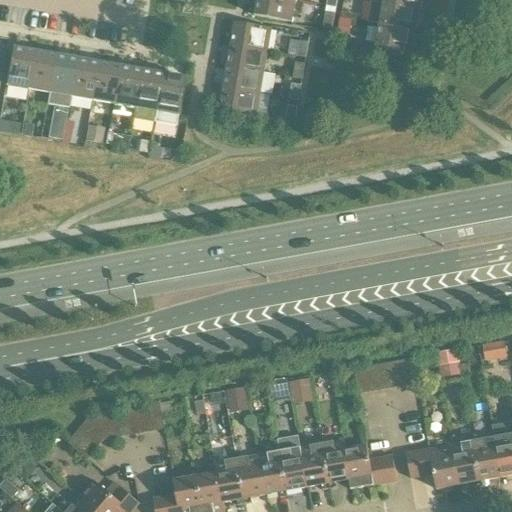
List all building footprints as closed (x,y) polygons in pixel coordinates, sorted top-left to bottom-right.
[(292,24),(296,1),(288,0),(257,0),(254,17),(292,24)] [(335,9),(336,8),(337,0),(327,0),(326,7),(335,9)] [(420,10),(421,0),(383,0),(383,4),(420,10)] [(420,10),(383,4),(371,2),(367,23),(379,25),(416,31),(420,10)] [(433,22),(443,16),(436,5),(427,12),(433,22)] [(325,15),(323,29),(332,30),(334,16),(325,15)] [(338,36),(348,38),(351,22),(340,21),(338,36)] [(235,23),(231,46),(269,52),(273,29),(235,23)] [(412,54),(416,31),(379,25),(375,48),(412,54)] [(431,42),(440,35),(434,26),(424,32),(431,42)] [(298,57),(307,59),(310,43),(301,41),(298,57)] [(265,74),(269,52),(231,46),(227,67),(265,74)] [(427,63),(436,57),(430,47),(420,55),(427,63)] [(28,91),(34,54),(12,50),(6,87),(28,91)] [(49,95),(56,57),(34,54),(28,91),(49,95)] [(71,98),(77,61),(56,57),(49,95),(47,106),(69,110),(71,98)] [(92,102),(99,65),(77,61),(71,98),(92,102)] [(113,105),(119,68),(99,65),(92,102),(113,105)] [(294,79),(304,80),(306,67),(297,65),(294,79)] [(261,95),(265,74),(227,67),(223,89),(261,95)] [(135,109),(142,72),(119,68),(113,105),(135,109)] [(156,113),(162,75),(142,72),(135,109),(156,113)] [(185,79),(162,75),(156,113),(154,123),(176,127),(178,117),(185,79)] [(291,100),(300,102),(302,87),(293,85),(291,100)] [(257,117),(261,95),(223,89),(219,111),(257,117)] [(287,122),(296,124),(299,108),(290,107),(287,122)] [(67,112),(54,110),(48,140),(62,142),(67,112)] [(20,127),(0,122),(0,133),(18,136),(20,127)] [(504,344),(483,348),(485,362),(506,358),(504,344)] [(455,350),(437,353),(439,365),(457,362),(455,350)] [(413,359),(401,361),(405,386),(417,384),(413,359)] [(405,386),(401,361),(389,363),(394,389),(405,386)] [(394,389),(389,363),(377,365),(382,391),(394,389)] [(382,391),(377,365),(365,367),(370,393),(382,391)] [(370,393),(365,367),(353,369),(358,395),(370,393)] [(308,378),(290,382),(293,399),(311,396),(308,378)] [(249,389),(227,393),(229,408),(251,404),(249,389)] [(160,405),(148,407),(152,432),(164,430),(160,405)] [(152,432),(148,407),(136,409),(140,435),(152,432)] [(140,435),(136,409),(124,411),(128,437),(140,435)] [(128,437),(124,411),(112,414),(116,439),(128,437)] [(116,439),(112,414),(90,418),(104,441),(116,439)] [(104,441),(90,418),(76,434),(96,451),(104,441)] [(511,423),(492,428),(494,439),(501,479),(511,477),(511,423)] [(96,451),(76,434),(68,444),(88,461),(96,451)] [(307,489),(299,449),(297,437),(276,441),(278,448),(287,497),(294,496),(293,491),(307,489)] [(480,488),(471,438),(468,439),(469,444),(451,447),(458,487),(472,485),(473,490),(480,488)] [(501,479),(494,439),(475,443),(475,438),(471,438),(480,488),(488,487),(487,482),(501,479)] [(344,450),(346,450),(344,441),(325,444),(324,439),(321,440),(330,490),(337,489),(336,484),(349,481),(344,450)] [(330,490),(321,440),(318,440),(319,446),(299,449),(307,489),(322,486),(323,491),(330,490)] [(385,484),(380,459),(369,461),(367,446),(346,450),(344,450),(349,481),(350,490),(385,484)] [(458,487),(451,447),(418,453),(422,479),(433,477),(436,491),(458,487)] [(287,497),(278,448),(274,448),(275,453),(258,456),(265,496),(279,494),(280,499),(287,497)] [(422,479),(418,453),(406,456),(411,481),(422,479)] [(245,505),(235,455),(233,456),(234,461),(214,464),(215,474),(216,474),(222,504),(223,504),(237,502),(238,506),(245,505)] [(265,496),(258,456),(239,460),(238,455),(235,455),(245,505),(252,504),(251,499),(265,496)] [(392,457),(380,459),(385,484),(396,482),(392,457)] [(201,511),(194,472),(191,473),(192,478),(174,481),(176,495),(166,497),(168,511),(201,511)] [(216,474),(215,474),(198,477),(198,472),(194,472),(201,511),(224,511),(223,504),(222,504),(216,474)] [(19,491),(6,480),(0,486),(0,487),(12,499),(19,491)] [(93,481),(80,497),(87,504),(86,505),(94,511),(133,511),(140,504),(113,482),(106,491),(93,481)] [(87,504),(80,497),(67,511),(66,511),(63,509),(62,511),(94,511),(86,505),(87,504)] [(168,511),(166,497),(153,499),(155,511),(168,511)]
